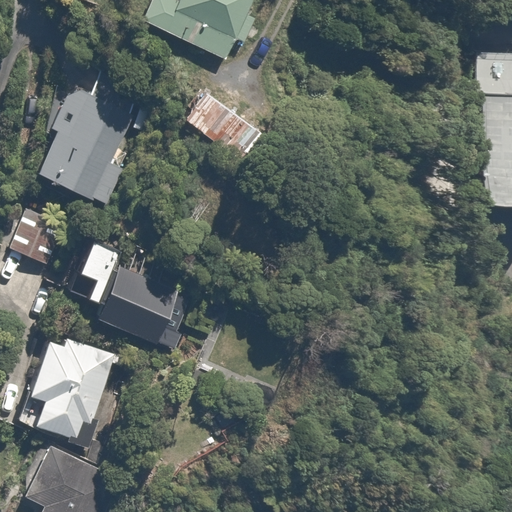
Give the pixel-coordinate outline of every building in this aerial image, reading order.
[(191,0),(187,9),(173,3),(156,38),(246,81),(284,4),(276,0),(191,0)] [(472,204),(511,203),(511,104),(511,36),(453,37),(454,88),(470,88),(472,204)] [(121,58),(102,98),(85,90),(40,188),(126,228),(168,138),(139,125),(161,77),(121,58)] [(284,158),(231,114),(210,138),(264,183),(284,158)] [(22,267),(61,283),(75,249),(37,232),(22,267)] [(144,299),(151,282),(115,268),(102,301),(122,309),(114,329),(131,335),(124,351),(206,383),(226,331),(144,299)] [(133,462),(149,390),(136,387),(140,370),(91,360),(88,371),(69,367),(55,434),(69,437),(63,466),(116,477),(120,459),(133,462)] [(140,511),(85,479),(65,511),(140,511)]
